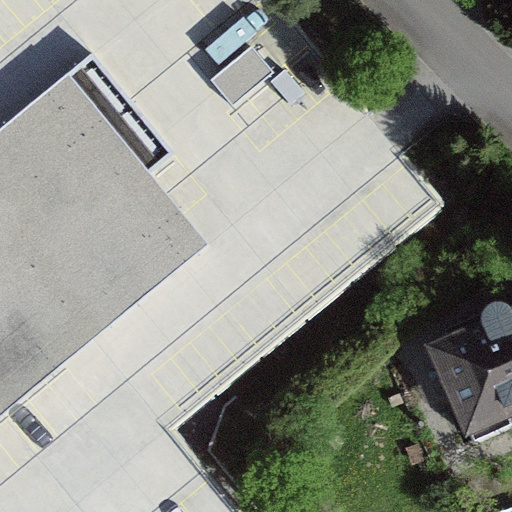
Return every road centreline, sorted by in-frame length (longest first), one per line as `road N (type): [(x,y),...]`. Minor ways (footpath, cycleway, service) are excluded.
road 1 (unknown): [(501,75),(375,142),(274,215),(136,374),(91,446),(68,511)]
road 2 (residential): [(426,0),(511,86)]
